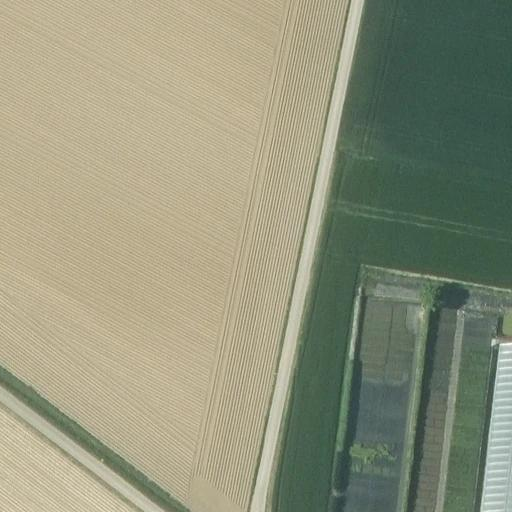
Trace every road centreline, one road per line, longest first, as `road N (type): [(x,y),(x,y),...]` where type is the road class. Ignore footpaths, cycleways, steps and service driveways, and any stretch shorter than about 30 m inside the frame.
road 1 (track): [(358,0),(259,511)]
road 2 (track): [(155,511),(0,396)]
